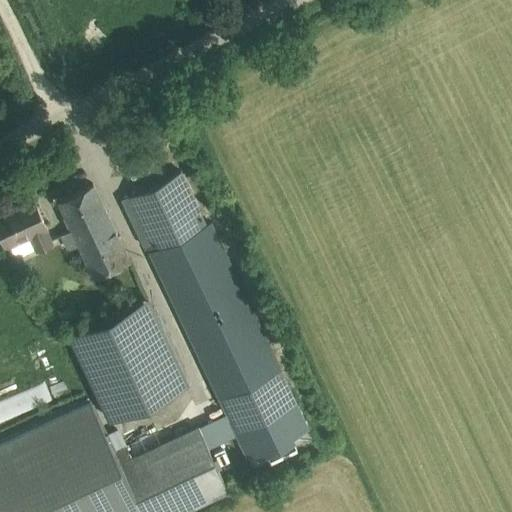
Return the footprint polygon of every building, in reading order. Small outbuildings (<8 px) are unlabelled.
[(197,423),(200,429),(228,416),(247,456),(307,427),(210,220),(206,222),(181,170),(166,177),(159,164),(136,175),(142,188),(128,195),(153,247),(149,249),(225,410),(197,423)] [(67,261),(81,254),(91,277),(129,259),(93,183),(57,200),(68,224),(70,229),(56,236),(67,261)] [(0,208),(0,233),(7,247),(29,237),(37,253),(55,245),(31,194),(0,208)] [(186,386),(152,298),(70,330),(104,418),(186,386)] [(0,511),(182,511),(228,491),(200,429),(197,423),(160,441),(154,428),(150,430),(156,442),(149,445),(143,433),(131,439),(131,437),(124,440),(125,442),(112,448),(89,400),(0,441),(0,511)]
